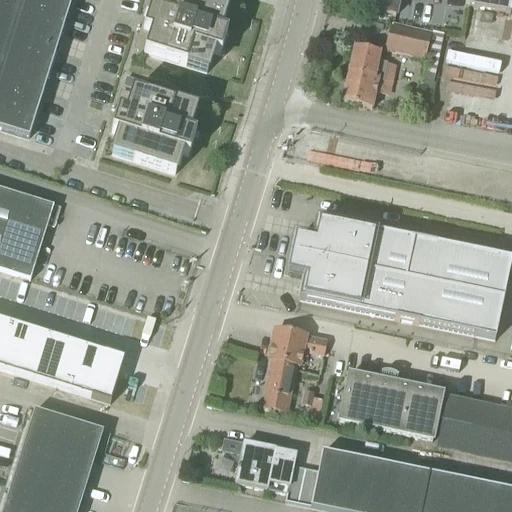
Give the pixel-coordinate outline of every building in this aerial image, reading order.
[(1,0),(0,6),(0,50),(51,67),(72,0),(1,0)] [(149,12),(142,33),(136,31),(135,32),(142,34),(136,53),(137,53),(139,47),(145,49),(143,57),(206,77),(212,56),(223,59),(223,58),(220,57),(226,36),(219,34),(221,26),(225,14),(181,0),(160,0),(156,15),(149,12)] [(366,0),(364,12),(395,19),(398,0),(366,0)] [(468,8),(468,9),(508,15),(507,17),(509,17),(511,0),(470,0),(469,8),(468,8)] [(390,30),(384,53),(423,62),(429,39),(390,30)] [(432,35),(416,112),(428,115),(434,87),(432,86),(442,37),(432,35)] [(0,50),(0,133),(28,142),(51,67),(0,50)] [(353,51),(348,77),(382,84),(386,67),(377,65),(379,56),(353,51)] [(339,88),(336,103),(342,104),(341,106),(371,112),(374,96),(379,97),(382,84),(348,77),(345,89),(339,88)] [(468,80),(466,90),(458,88),(456,101),(502,110),(506,87),(468,80)] [(111,158),(174,178),(180,157),(188,159),(194,139),(197,140),(198,139),(187,135),(194,115),(131,95),(128,103),(122,101),(124,95),(123,95),(117,113),(111,111),(110,112),(117,115),(110,135),(117,137),(111,158)] [(0,275),(29,284),(46,229),(51,231),(57,212),(0,193),(0,275)] [(291,258),(290,261),(400,284),(408,243),(313,224),(309,246),(297,243),(294,258),(291,258)] [(408,243),(400,284),(502,305),(511,264),(408,243)] [(292,264),(289,279),(301,282),(297,304),(494,345),(502,305),(400,284),(290,261),(290,264),(292,264)] [(8,327),(0,352),(0,373),(13,378),(27,333),(26,333),(26,334),(14,330),(15,329),(8,327)] [(27,333),(13,378),(32,384),(46,339),(45,339),(45,340),(33,336),(34,335),(27,333)] [(268,363),(267,365),(271,365),(295,370),(299,371),(302,355),(321,359),(321,361),(322,361),(325,344),(324,344),(324,346),(305,342),(305,340),(274,333),(268,363)] [(46,339),(32,384),(51,390),(64,346),(52,342),(53,341),(46,339)] [(84,351),(64,345),(64,346),(51,390),(70,396),(84,351)] [(84,351),(70,396),(89,402),(103,357),(102,358),(91,354),(91,353),(84,351)] [(103,357),(89,402),(109,408),(123,363),(119,362),(119,363),(107,360),(108,358),(104,357),(103,357)] [(271,365),(261,412),(285,417),(292,386),(295,370),(271,365)] [(347,378),(338,425),(431,445),(441,398),(395,388),(396,381),(397,380),(396,379),(394,378),(392,377),(389,376),(387,376),(385,376),(382,376),(380,376),(380,378),(379,385),(347,378)] [(304,395),(301,408),(310,410),(312,397),(304,395)] [(511,414),(446,400),(436,451),(451,455),(511,467),(511,414)] [(78,511),(79,507),(87,483),(94,459),(102,436),(65,425),(33,414),(26,435),(18,462),(11,484),(4,508),(2,511),(78,511)] [(237,475),(234,488),(286,499),(294,459),(273,455),(273,454),(242,448),(237,472),(236,472),(235,475),(237,475)] [(511,511),(511,495),(321,456),(309,511),(310,511),(511,511)]
